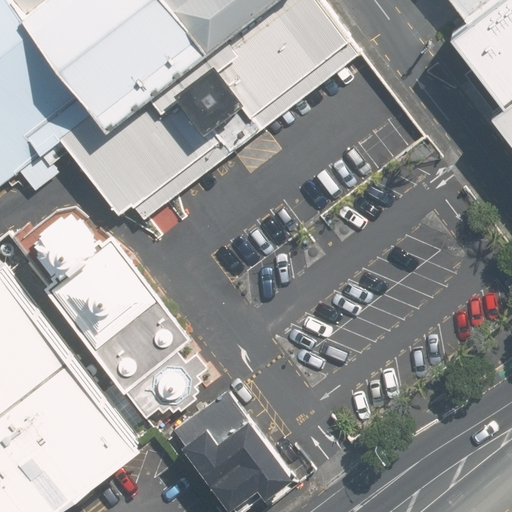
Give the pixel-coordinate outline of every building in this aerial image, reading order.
[(0,0),(0,178),(63,129),(95,105),(36,26),(15,0),(0,0)] [(68,0),(44,20),(36,26),(111,117),(254,0),(68,0)] [(359,56),(317,0),(277,0),(111,117),(95,105),(63,129),(121,209),(136,198),(146,212),(359,56)] [(511,85),(511,0),(481,0),(448,25),(501,94),(511,85)] [(477,0),(456,0),(464,10),(477,0)] [(511,85),(501,94),(492,101),(511,127),(511,85)] [(47,279),(146,412),(160,402),(164,407),(169,403),(173,408),(179,404),(182,409),(200,395),(196,390),(201,387),(196,381),(202,377),(199,372),(211,363),(198,346),(187,354),(180,345),(192,336),(113,230),(98,241),(72,207),(32,237),(58,272),(47,279)] [(0,511),(47,511),(142,440),(2,258),(0,259),(0,511)] [(290,466),(229,383),(173,424),(235,507),(290,466)]
